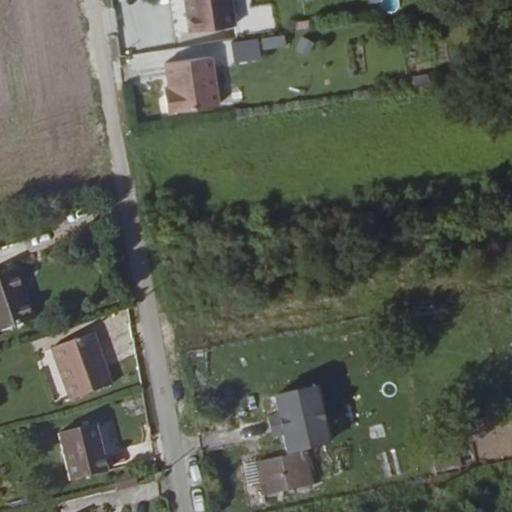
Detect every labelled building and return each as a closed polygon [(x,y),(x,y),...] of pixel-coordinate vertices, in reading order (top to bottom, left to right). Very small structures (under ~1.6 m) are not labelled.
[(178,0),(181,18),(224,11),(222,0),(178,0)] [(225,17),(224,11),(181,18),(182,23),(225,17)] [(279,31),(258,34),(260,46),(281,43),(279,31)] [(258,54),(254,35),(228,39),(231,58),(258,54)] [(209,93),(202,46),(159,53),(163,77),(158,78),(161,100),(209,93)] [(0,331),(35,318),(13,265),(0,270),(0,331)] [(73,398),(109,384),(100,361),(106,359),(98,331),(55,346),(73,398)] [(100,361),(109,384),(115,382),(106,359),(100,361)] [(285,448),(325,441),(314,384),(274,392),(285,448)] [(73,480),(108,470),(97,422),(62,430),(73,480)] [(318,445),(255,456),(259,476),(262,490),(310,481),(308,473),(323,471),(318,445)] [(441,463),(437,446),(412,452),(416,469),(441,463)] [(259,476),(255,456),(245,458),(249,478),(259,476)] [(139,489),(140,499),(158,498),(157,484),(139,484),(139,478),(117,479),(118,490),(139,489)]
